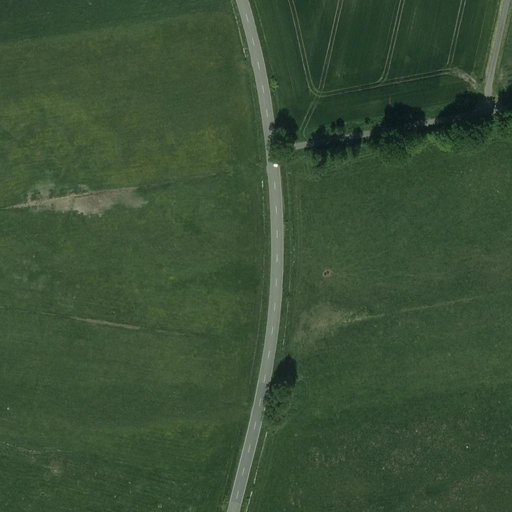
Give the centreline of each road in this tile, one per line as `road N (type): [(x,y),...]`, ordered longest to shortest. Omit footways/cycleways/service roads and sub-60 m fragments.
road 1 (tertiary): [(271,152),(272,326),(232,511)]
road 2 (unclassified): [(271,152),(482,114)]
road 3 (tertiary): [(241,0),(271,152)]
